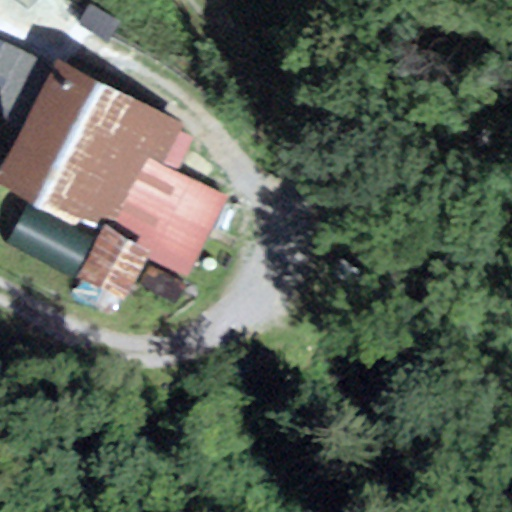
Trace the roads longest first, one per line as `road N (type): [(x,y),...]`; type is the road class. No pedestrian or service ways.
road 1 (track): [(118,60),(195,112),(263,203),(263,259),(247,296),(209,331),(171,347),(90,337),(0,293)]
road 2 (track): [(201,0),(272,114),(287,154),(289,185),(281,200),(263,203)]
